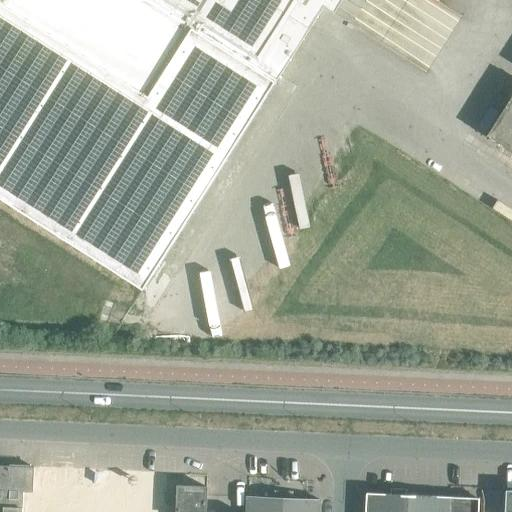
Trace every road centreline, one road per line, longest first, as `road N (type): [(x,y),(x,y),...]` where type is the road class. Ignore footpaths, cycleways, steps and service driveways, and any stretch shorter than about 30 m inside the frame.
road 1 (tertiary): [(0,390),(511,413)]
road 2 (unclassified): [(0,429),(351,446)]
road 3 (unclassified): [(511,193),(326,76)]
road 4 (unclassified): [(351,446),(511,453)]
